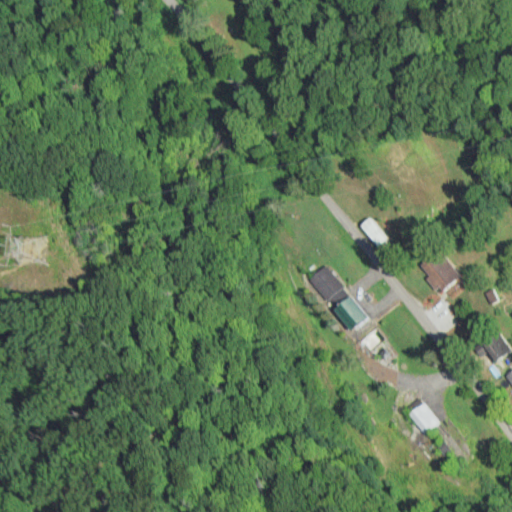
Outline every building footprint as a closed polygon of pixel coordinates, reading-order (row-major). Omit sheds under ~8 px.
[(418,267),(441,294),(462,276),(438,249),(418,267)] [(354,292),(333,267),(316,281),(337,306),(354,292)] [(363,331),(377,319),(359,298),(345,310),(363,331)] [(511,349),(511,347),(500,334),(484,348),(497,363),(511,349)] [(419,416),(436,434),(447,422),(430,405),(419,416)]
